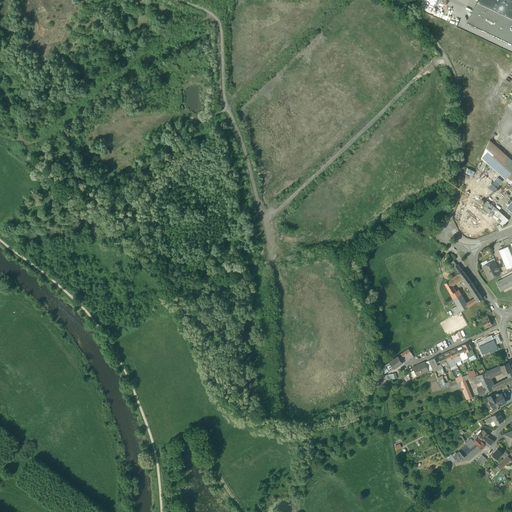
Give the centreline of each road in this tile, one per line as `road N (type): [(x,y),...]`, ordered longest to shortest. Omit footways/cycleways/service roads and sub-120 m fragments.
road 1 (track): [(0,239),(83,306),(115,348),(158,448),(165,511)]
road 2 (track): [(461,177),(456,78),(442,49),(394,0)]
